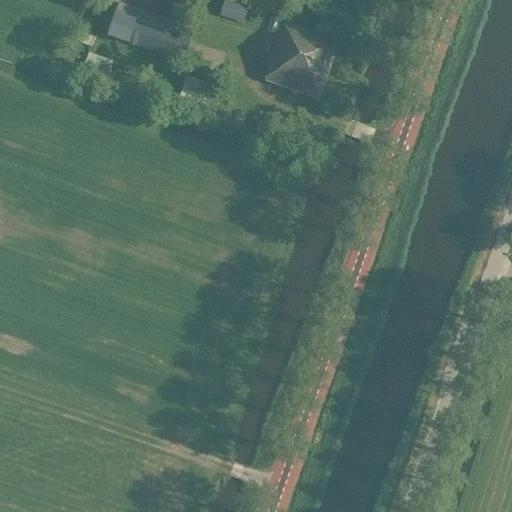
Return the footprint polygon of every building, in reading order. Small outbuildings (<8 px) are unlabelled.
[(106,35),(183,61),(195,27),(117,0),(106,35)] [(224,0),(221,10),(240,16),(244,4),(231,0),(224,0)] [(264,80),(318,100),(338,43),(281,23),(267,64),(269,65),(264,80)] [(81,68),(104,77),(111,61),(88,51),(81,68)] [(212,83),(189,77),(185,93),(207,99),(212,83)]
